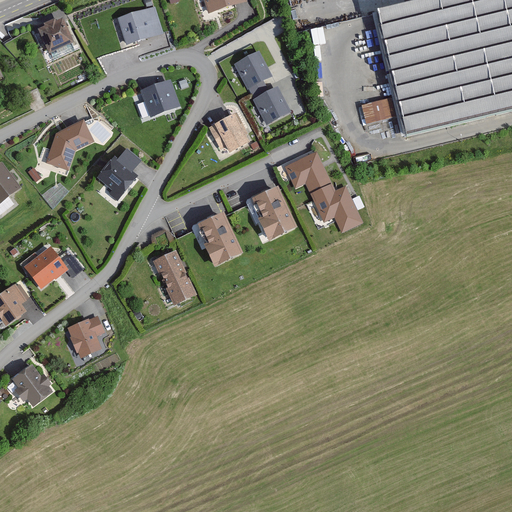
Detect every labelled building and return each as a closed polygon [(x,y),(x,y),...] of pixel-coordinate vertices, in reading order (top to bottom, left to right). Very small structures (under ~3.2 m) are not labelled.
[(203,0),(209,13),(236,3),(234,0),(203,0)] [(511,0),(445,0),(379,15),(407,137),(511,112),(511,0)] [(119,19),(128,48),(166,35),(156,7),(119,19)] [(40,31),(49,54),(77,43),(68,20),(40,31)] [(259,50),(235,61),(248,90),(272,78),(259,50)] [(141,92),(150,119),(181,107),(172,81),(141,92)] [(279,87),(254,100),(267,127),(292,115),(279,87)] [(362,105),(367,124),(397,116),(392,97),(362,105)] [(229,148),(232,156),(253,146),(239,115),(208,129),(218,153),(229,148)] [(58,135),(48,162),(68,169),(74,150),(92,141),(83,122),(58,135)] [(307,186),(311,196),(334,186),(320,154),(287,169),(296,191),(307,186)] [(120,161),(103,180),(114,190),(110,195),(120,203),(141,178),(120,161)] [(0,206),(23,191),(6,166),(0,170),(0,206)] [(334,186),(311,196),(324,223),(336,218),(343,233),(364,224),(347,187),(336,191),(334,186)] [(252,202),(272,245),(298,233),(278,189),(252,202)] [(198,228),(217,271),(246,258),(227,215),(198,228)] [(27,267),(44,289),(72,267),(55,245),(27,267)] [(155,262),(175,307),(198,297),(177,252),(155,262)] [(0,295),(0,311),(9,325),(29,312),(25,305),(29,302),(17,285),(0,295)] [(69,328),(81,357),(102,348),(97,336),(105,332),(98,316),(69,328)] [(28,399),(35,408),(53,395),(48,389),(54,384),(47,374),(43,377),(35,366),(15,380),(21,387),(16,391),(24,402),(28,399)]
